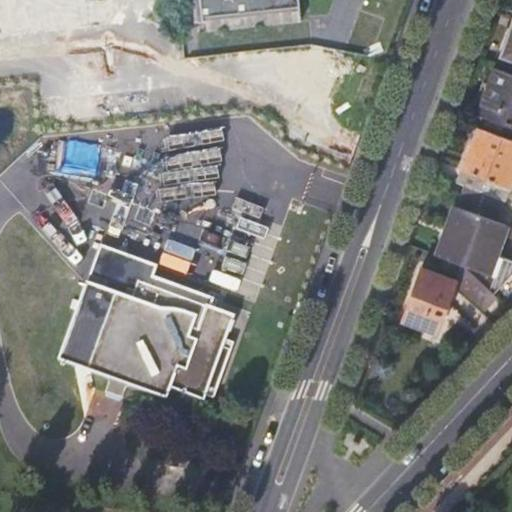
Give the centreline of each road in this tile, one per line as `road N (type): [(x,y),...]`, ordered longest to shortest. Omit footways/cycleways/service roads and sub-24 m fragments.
road 1 (secondary): [(444,0),(257,511)]
road 2 (secondary): [(371,511),(511,358)]
